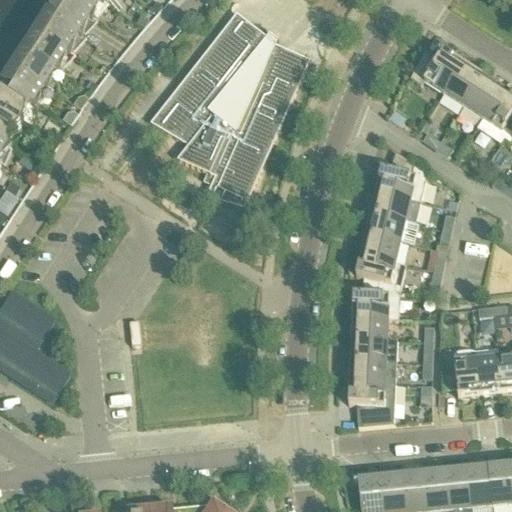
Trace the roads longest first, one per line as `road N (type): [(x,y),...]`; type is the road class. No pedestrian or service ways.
road 1 (residential): [(404,0),(348,110),(317,204),(296,339),(298,452)]
road 2 (residential): [(0,272),(127,77),(198,0)]
road 3 (residential): [(51,475),(298,452)]
road 4 (residential): [(298,452),(511,430)]
